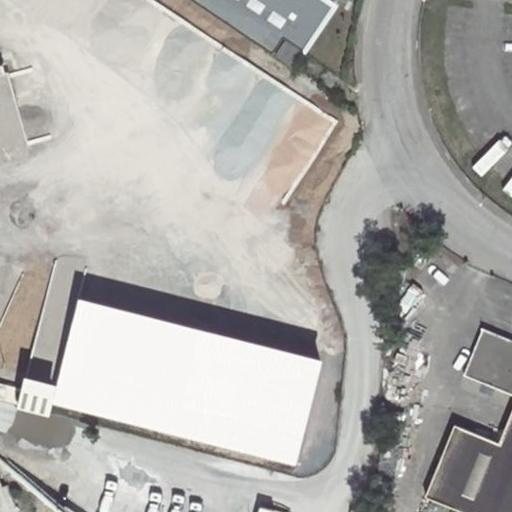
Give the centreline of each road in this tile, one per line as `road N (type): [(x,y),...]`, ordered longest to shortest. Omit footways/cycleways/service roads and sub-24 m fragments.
road 1 (unknown): [(404,151),(359,181),(335,212),(334,257),(357,323),(356,401),(321,504)]
road 2 (unknown): [(0,416),(321,504)]
road 3 (unclassified): [(511,248),(409,165),(380,79),(397,0)]
road 4 (unknown): [(0,109),(59,157),(90,217),(60,340)]
